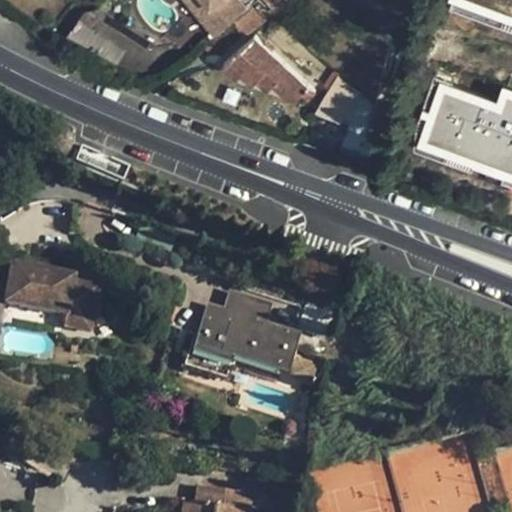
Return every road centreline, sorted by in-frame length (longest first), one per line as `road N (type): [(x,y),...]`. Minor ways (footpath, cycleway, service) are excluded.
road 1 (primary): [(88,103),(511,290)]
road 2 (primary): [(511,253),(88,103)]
